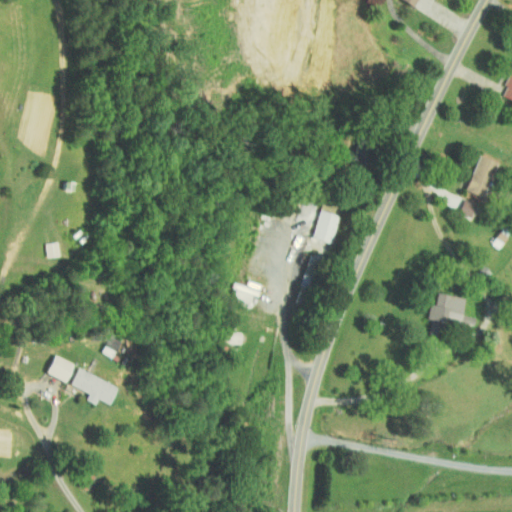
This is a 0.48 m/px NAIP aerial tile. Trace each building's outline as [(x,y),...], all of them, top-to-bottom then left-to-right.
[(511,56),(508,54),(490,90),(508,99),(511,91),(511,56)] [(486,157),(468,150),(453,188),(471,196),(486,157)] [(449,206),(461,211),(465,201),(454,196),(449,206)] [(321,237),(327,209),(308,205),(301,233),(321,237)] [(35,252),(48,250),(47,237),(34,238),(35,252)] [(220,298),(238,302),(242,285),(224,281),(220,298)] [(454,293),(427,288),(424,300),(419,299),(416,313),(462,322),(463,313),(451,310),(454,293)] [(62,357),(42,348),(35,367),(54,375),(62,357)] [(98,398),(106,380),(67,361),(58,378),(77,387),(74,394),(83,398),(86,392),(98,398)]
